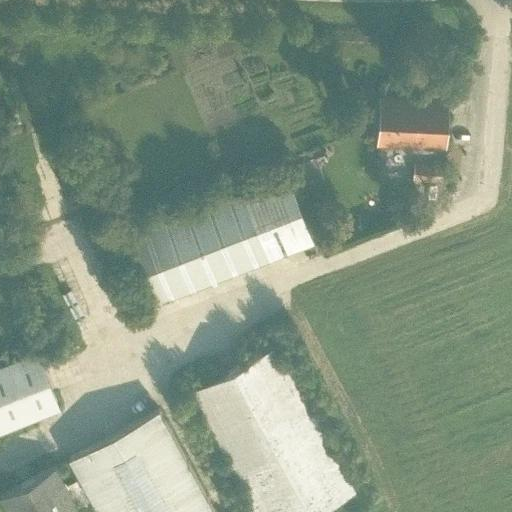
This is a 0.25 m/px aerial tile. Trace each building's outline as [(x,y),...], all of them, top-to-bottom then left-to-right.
[(377,143),(447,147),(449,99),(380,94),(377,143)] [(413,181),(443,183),(445,164),(415,162),(413,181)] [(129,233),(157,302),(314,241),(288,172),(129,233)] [(190,391),(256,511),(311,511),(355,489),(277,344),(190,391)] [(0,430),(61,407),(42,360),(38,349),(0,363),(0,430)] [(84,511),(94,506),(97,511),(216,511),(160,407),(68,457),(79,479),(68,485),(57,463),(0,493),(0,496),(8,511),(84,511)]
